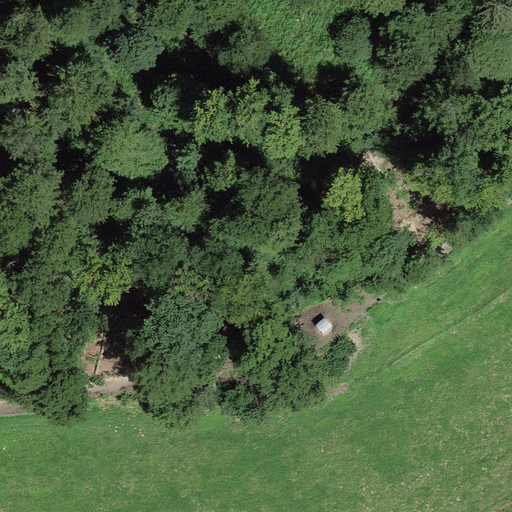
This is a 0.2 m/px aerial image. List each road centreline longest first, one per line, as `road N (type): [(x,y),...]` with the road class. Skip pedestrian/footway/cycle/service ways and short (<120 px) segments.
road 1 (track): [(511,163),(424,250),(297,284),(119,377),(0,393)]
road 2 (track): [(0,115),(345,141),(511,110)]
